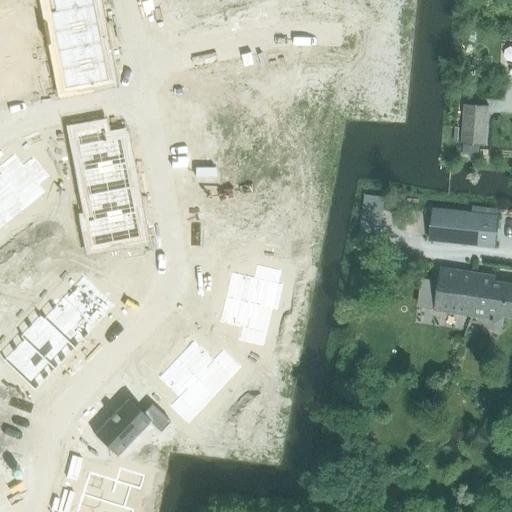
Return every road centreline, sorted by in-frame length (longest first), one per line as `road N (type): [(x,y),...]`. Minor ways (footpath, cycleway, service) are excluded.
road 1 (residential): [(154,73),(184,253),(162,293),(55,410),(23,511)]
road 2 (residential): [(314,33),(224,47),(154,73)]
